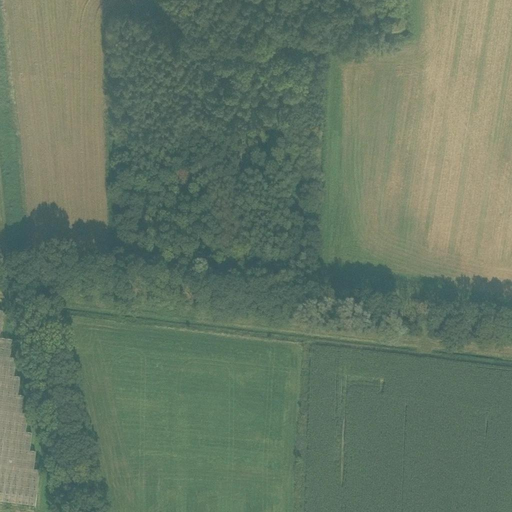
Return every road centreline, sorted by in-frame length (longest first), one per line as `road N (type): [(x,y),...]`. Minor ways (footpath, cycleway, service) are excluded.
road 1 (track): [(13,276),(511,335)]
road 2 (track): [(0,131),(13,276),(56,511)]
